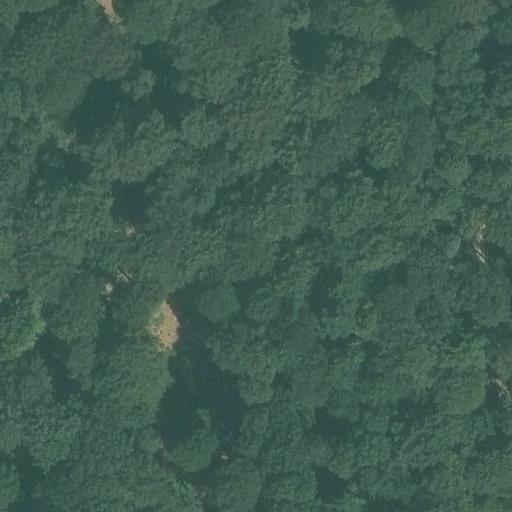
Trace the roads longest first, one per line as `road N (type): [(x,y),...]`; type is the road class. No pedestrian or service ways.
road 1 (track): [(511,203),(225,209),(0,232)]
road 2 (track): [(511,411),(488,297),(486,205),(511,59)]
